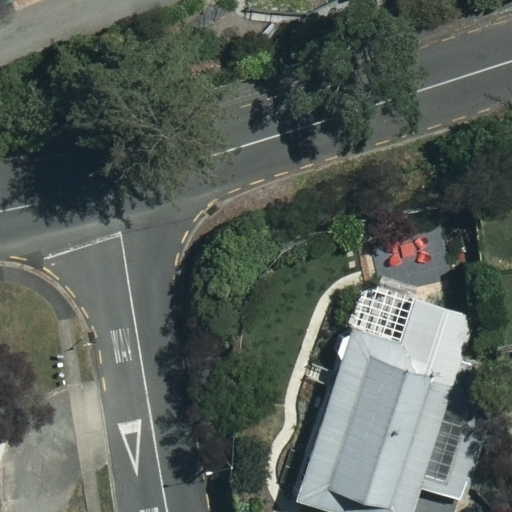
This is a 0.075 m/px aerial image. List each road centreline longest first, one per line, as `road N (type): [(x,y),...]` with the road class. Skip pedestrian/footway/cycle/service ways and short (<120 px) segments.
road 1 (residential): [(107,188),(511,59)]
road 2 (residential): [(166,511),(107,188)]
